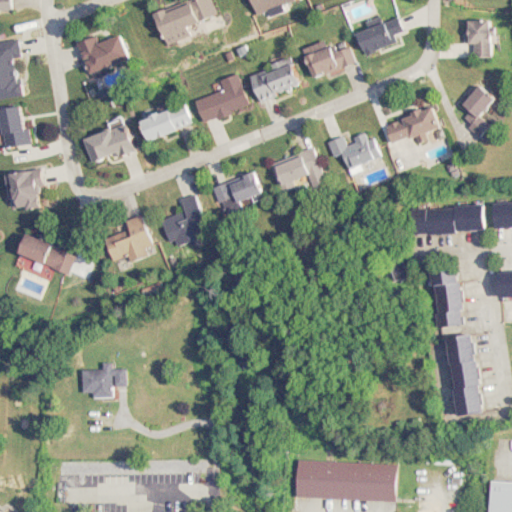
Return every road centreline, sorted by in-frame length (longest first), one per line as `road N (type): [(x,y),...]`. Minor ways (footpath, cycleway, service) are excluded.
road 1 (residential): [(436,0),(433,57),(420,69),(92,198),(77,191),(53,37),(66,9),(91,0)]
road 2 (residential): [(122,402),(129,428),(147,436),(217,425),(211,511)]
road 3 (residential): [(0,353),(44,343),(187,275)]
